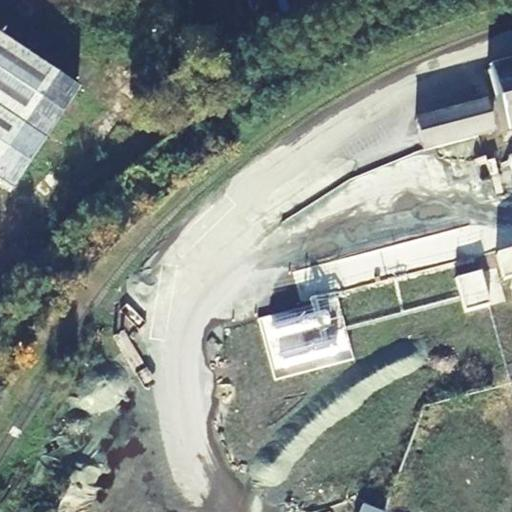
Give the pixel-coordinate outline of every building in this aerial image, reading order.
[(239,0),(224,0),(233,25),(246,20),(239,0)] [(127,123),(132,127),(163,96),(122,53),(127,48),(77,15),(60,40),(105,70),(86,89),(122,128),(127,123)] [(0,187),(11,195),(77,93),(0,40),(0,187)] [(511,66),(487,73),(491,90),(505,141),(511,139),(511,66)] [(487,105),(414,124),(418,138),(422,153),(494,135),(487,105)] [(97,147),(84,137),(70,152),(81,163),(97,147)] [(40,206),(61,185),(52,176),(31,197),(25,196),(0,220),(0,248),(1,250),(41,211),(40,206)] [(335,399),(310,417),(330,445),(355,427),(335,399)] [(456,447),(447,448),(440,451),(432,458),(427,465),(423,474),(422,484),(427,499),(433,507),(441,511),(469,511),(477,507),(483,501),(488,492),(490,483),(489,474),(486,465),(481,458),(474,452),(465,448),(456,447)]
